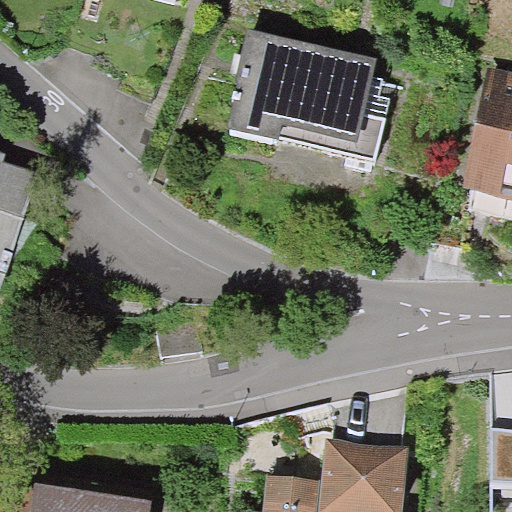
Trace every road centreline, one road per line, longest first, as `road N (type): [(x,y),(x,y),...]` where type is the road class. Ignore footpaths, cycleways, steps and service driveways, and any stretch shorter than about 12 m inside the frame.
road 1 (residential): [(432,314),(180,235),(0,71)]
road 2 (residential): [(0,377),(118,390),(224,382),(396,340),(432,314)]
